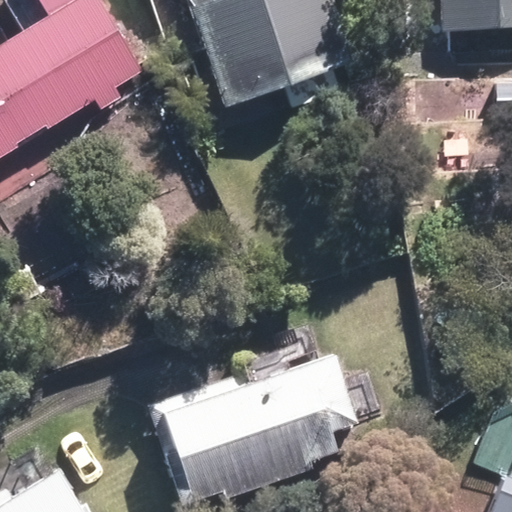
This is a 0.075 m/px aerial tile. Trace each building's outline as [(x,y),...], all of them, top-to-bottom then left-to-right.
[(44,0),(49,7),(0,38),(0,157),(149,63),(109,0),(44,0)] [(340,0),(188,0),(227,104),(361,55),(340,0)] [(511,0),(440,0),(442,21),(511,16),(511,0)] [(186,500),(339,451),(330,424),(356,416),(333,344),(154,401),(186,500)] [(511,511),(511,449),(487,511),(511,511)] [(98,511),(64,458),(18,488),(11,478),(0,484),(0,511),(98,511)]
